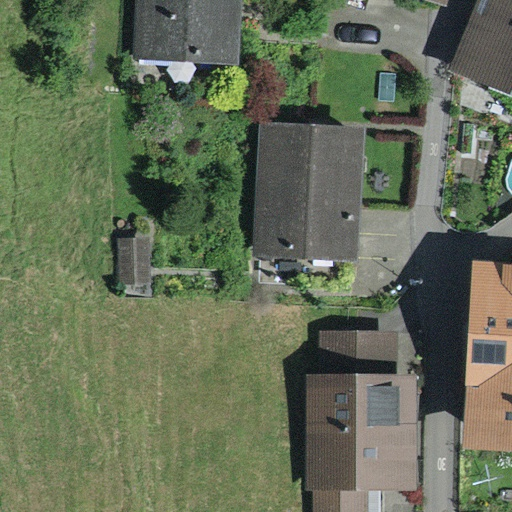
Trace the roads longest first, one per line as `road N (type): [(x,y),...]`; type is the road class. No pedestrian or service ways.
road 1 (residential): [(461,0),(438,79),(428,218),(436,278)]
road 2 (residential): [(436,278),(444,374),(438,511)]
